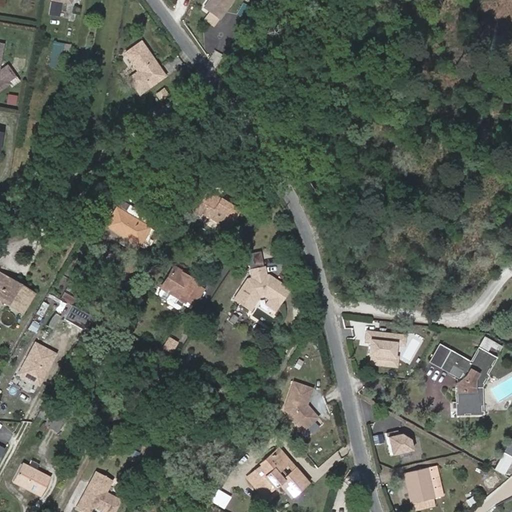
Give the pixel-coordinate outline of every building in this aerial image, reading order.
[(208,0),(204,6),(220,17),(231,0),(208,0)] [(53,42),(49,66),(59,68),(61,56),(69,57),(71,44),(53,42)] [(138,71),(129,77),(140,92),(164,75),(142,42),(126,53),(138,71)] [(8,67),(0,72),(7,81),(14,76),(8,67)] [(163,87),(156,92),(161,99),(168,94),(163,87)] [(125,165),(120,174),(132,181),(137,172),(125,165)] [(202,213),(230,229),(240,211),(206,191),(194,212),(201,216),(202,213)] [(116,207),(105,226),(139,247),(151,227),(149,226),(152,221),(151,218),(132,206),(129,207),(125,212),(116,207)] [(196,283),(172,269),(161,289),(159,293),(160,295),(165,298),(165,301),(179,308),(181,308),(184,304),(186,300),(192,304),(194,305),(203,290),(195,285),(196,283)] [(246,280),(233,300),(247,310),(258,293),(267,299),(263,305),(271,310),(285,289),(266,276),(261,277),(261,270),(250,271),(251,280),(246,280)] [(0,300),(21,313),(33,294),(0,273),(0,300)] [(104,300),(95,314),(105,319),(113,305),(104,300)] [(74,322),(81,309),(71,304),(64,316),(74,322)] [(405,334),(365,331),(364,342),(367,343),(366,364),(396,367),(397,356),(394,356),(395,345),(404,346),(405,334)] [(132,359),(139,345),(121,334),(113,347),(132,359)] [(439,345),(430,361),(461,378),(455,383),(456,413),(481,413),(481,406),(480,387),(486,376),(485,375),(501,346),(484,336),(470,362),(439,345)] [(162,348),(170,353),(175,344),(168,339),(162,348)] [(18,374),(38,385),(48,369),(46,368),(47,365),(50,365),(56,354),(35,343),(18,374)] [(141,388),(151,394),(154,395),(166,374),(144,361),(131,382),(141,388)] [(311,388),(294,382),(285,408),(303,429),(317,417),(306,404),(311,388)] [(151,394),(141,388),(137,395),(147,401),(151,394)] [(44,424),(50,428),(57,431),(70,406),(57,399),(44,424)] [(416,438),(407,432),(405,432),(404,429),(392,431),(397,453),(419,448),(416,438)] [(379,434),(381,442),(390,440),(388,432),(379,434)] [(109,445),(101,440),(93,455),(101,459),(109,445)] [(511,441),(510,440),(503,452),(511,456),(511,441)] [(278,448),(270,456),(281,470),(278,472),(283,477),(294,467),(278,448)] [(281,470),(270,456),(260,464),(261,465),(247,478),(263,496),(277,483),(290,497),(308,482),(294,467),(283,477),(278,472),(281,470)] [(13,481),(40,495),(49,478),(22,464),(13,481)] [(442,464),(404,473),(406,480),(408,480),(412,495),(409,496),(411,504),(450,494),(442,464)] [(485,472),(498,478),(501,473),(488,467),(485,472)] [(97,506),(97,509),(102,511),(114,511),(121,501),(107,493),(113,481),(97,473),(76,509),(82,511),(90,511),(93,507),(94,505),(97,506)] [(477,489),(482,496),(493,489),(488,482),(477,489)] [(214,497),(230,498),(230,491),(215,490),(214,497)]
